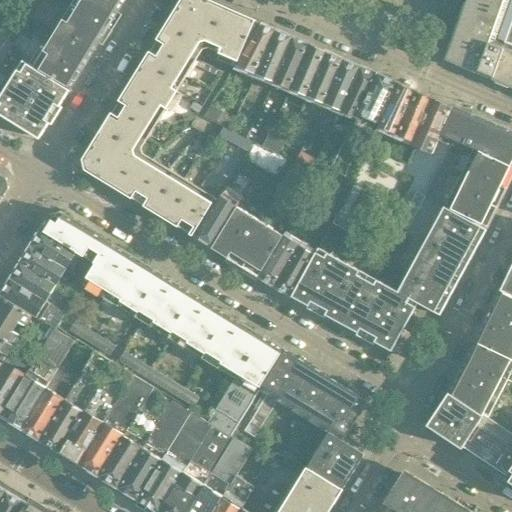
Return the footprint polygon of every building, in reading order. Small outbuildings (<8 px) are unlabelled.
[(125,0),(75,0),(75,1),(111,24),(125,0)] [(238,61),(255,21),(207,0),(181,0),(159,37),(191,57),(201,42),(206,41),(222,48),(220,53),(237,61),(238,61)] [(511,0),(467,0),(466,3),(464,4),(452,36),(453,38),(452,41),(450,42),(444,59),(495,81),(496,83),(511,89),(511,0)] [(111,24),(75,1),(55,34),(90,57),(111,24)] [(276,30),(261,23),(255,21),(238,61),(237,61),(236,65),(257,74),(276,30)] [(293,37),(276,30),(257,74),(274,82),(293,37)] [(90,57),(55,34),(34,68),(69,90),(90,57)] [(177,91),(196,60),(191,57),(159,37),(139,70),(177,91)] [(311,45),(293,37),(274,82),(292,89),(311,45)] [(328,52),(311,45),(292,89),(309,96),(328,52)] [(345,59),(328,52),(309,96),(325,104),(345,59)] [(362,67),(345,59),(325,104),(343,111),(362,67)] [(69,90),(34,68),(23,62),(3,94),(0,92),(0,114),(37,137),(51,113),(54,115),(69,90)] [(379,74),(362,67),(343,111),(360,118),(361,114),(379,74)] [(177,91),(139,70),(129,87),(166,110),(177,91)] [(400,83),(379,74),(361,114),(383,124),(400,83)] [(400,83),(383,124),(380,132),(398,140),(419,91),(400,83)] [(148,139),(166,110),(129,87),(110,116),(143,136),(148,139)] [(436,99),(419,91),(398,140),(415,147),(436,99)] [(453,106),(436,99),(415,147),(433,154),(441,135),(453,106)] [(188,109),(198,115),(203,106),(192,101),(188,109)] [(235,120),(211,106),(204,115),(230,129),(235,120)] [(478,117),(453,106),(441,135),(464,145),(478,117)] [(149,164),(135,155),(134,150),(143,136),(110,116),(83,160),(86,170),(129,196),(149,164)] [(511,131),(478,117),(464,145),(479,151),(478,152),(511,166),(511,131)] [(252,143),(223,128),(219,135),(248,150),(252,143)] [(265,140),(263,146),(278,154),(285,141),(269,133),(265,140)] [(245,157),(244,158),(275,177),(286,160),(286,159),(277,155),(262,147),(254,142),(245,157)] [(511,177),(511,166),(478,152),(459,191),(497,208),(511,177)] [(161,216),(184,178),(152,159),(149,164),(129,196),(161,216)] [(6,178),(0,174),(0,196),(2,198),(8,188),(6,178)] [(193,235),(216,198),(184,178),(161,216),(193,235)] [(213,248),(238,207),(237,207),(243,197),(227,187),(221,197),(220,196),(195,237),(213,248)] [(417,191),(398,225),(407,230),(425,196),(417,191)] [(497,208),(459,191),(450,210),(488,228),(497,208)] [(259,276),(283,236),(238,207),(213,248),(259,276)] [(488,228),(450,210),(445,207),(429,235),(471,257),(488,228)] [(109,242),(60,212),(50,215),(41,230),(77,252),(89,259),(96,263),(109,242)] [(389,243),(338,215),(333,224),(385,252),(389,243)] [(41,230),(30,247),(67,269),(77,252),(41,230)] [(276,287),(303,242),(286,231),(283,236),(259,276),(276,287)] [(471,257),(429,235),(414,264),(456,286),(471,257)] [(105,291),(128,254),(109,242),(96,263),(86,280),(105,291)] [(303,242),(276,287),(292,296),(318,248),(308,242),(306,244),(303,242)] [(30,247),(21,263),(57,285),(67,269),(30,247)] [(342,324),(368,276),(318,248),(292,296),(318,310),(319,308),(327,312),(326,315),(342,324)] [(161,274),(128,254),(105,291),(138,312),(161,274)] [(21,263),(10,279),(47,302),(57,285),(21,263)] [(456,286),(414,264),(398,292),(418,303),(440,315),(456,286)] [(511,273),(509,272),(500,291),(511,296),(511,273)] [(195,295),(161,274),(138,312),(172,333),(195,295)] [(418,303),(398,292),(368,276),(342,324),(358,333),(360,330),(377,339),(375,342),(392,351),(418,303)] [(65,313),(47,302),(10,279),(0,295),(34,316),(55,329),(65,313)] [(511,296),(500,291),(492,308),(511,317),(511,296)] [(0,295),(0,336),(16,347),(22,336),(15,333),(20,324),(27,328),(34,316),(0,295)] [(228,315),(195,295),(172,333),(205,353),(228,315)] [(511,317),(492,308),(484,324),(511,338),(511,317)] [(262,336),(228,315),(205,353),(239,374),(262,336)] [(85,328),(75,322),(69,330),(80,337),(85,328)] [(511,338),(484,324),(475,341),(511,359),(511,338)] [(95,334),(85,328),(80,337),(90,343),(95,334)] [(22,429),(59,367),(71,349),(75,341),(55,329),(26,375),(1,416),(22,429)] [(105,340),(95,334),(90,343),(100,349),(105,340)] [(16,347),(0,336),(0,357),(2,354),(9,358),(16,347)] [(262,336),(239,374),(209,423),(212,425),(231,436),(256,394),(257,395),(260,390),(259,390),(284,350),(262,336)] [(116,347),(105,340),(100,349),(110,355),(116,347)] [(504,382),(511,363),(511,359),(475,341),(466,358),(504,382)] [(368,401),(284,350),(259,390),(260,390),(267,395),(277,401),(328,433),(307,468),(343,489),(364,454),(362,453),(365,447),(346,436),(368,401)] [(132,357),(124,352),(118,360),(127,365),(132,357)] [(59,452),(113,364),(95,353),(89,360),(88,364),(78,379),(41,441),(59,452)] [(132,357),(127,365),(135,370),(140,362),(132,357)] [(466,358),(458,375),(496,400),(504,382),(466,358)] [(149,367),(140,362),(135,370),(143,376),(149,367)] [(0,415),(1,416),(26,375),(6,363),(4,365),(0,372),(0,415)] [(79,464),(133,376),(113,364),(59,452),(79,464)] [(41,441),(78,379),(59,367),(22,429),(41,441)] [(157,372),(149,367),(143,376),(152,381),(157,372)] [(165,377),(157,372),(152,381),(160,386),(165,377)] [(496,400),(458,375),(449,393),(484,416),(488,418),(496,400)] [(99,476),(141,406),(146,398),(152,388),(133,376),(79,464),(99,476)] [(174,382),(165,377),(160,386),(168,391),(174,382)] [(182,387),(174,382),(168,391),(177,396),(182,387)] [(190,393),(182,387),(177,396),(185,401),(190,393)] [(199,398),(190,393),(185,401),(193,406),(199,398)] [(463,447),(484,416),(449,393),(427,426),(462,449),(463,447)] [(255,437),(277,401),(267,395),(245,431),(255,437)] [(138,500),(164,458),(192,412),(171,400),(165,410),(160,418),(117,487),(138,500)] [(117,487),(160,418),(141,406),(99,476),(117,487)] [(157,511),(158,511),(212,425),(209,423),(192,412),(164,458),(138,500),(157,511)] [(507,476),(511,467),(511,434),(488,418),(484,416),(463,447),(507,476)] [(187,511),(233,438),(231,436),(212,425),(158,511),(187,511)] [(214,511),(253,450),(233,438),(187,511),(214,511)] [(239,511),(243,507),(272,461),(253,450),(214,511),(239,511)] [(328,511),(343,489),(307,468),(278,511),(328,511)] [(385,503),(387,504),(381,511),(471,511),(405,471),(385,503)] [(0,511),(20,511),(27,502),(8,490),(0,502),(0,511)] [(42,511),(27,502),(20,511),(42,511)]
